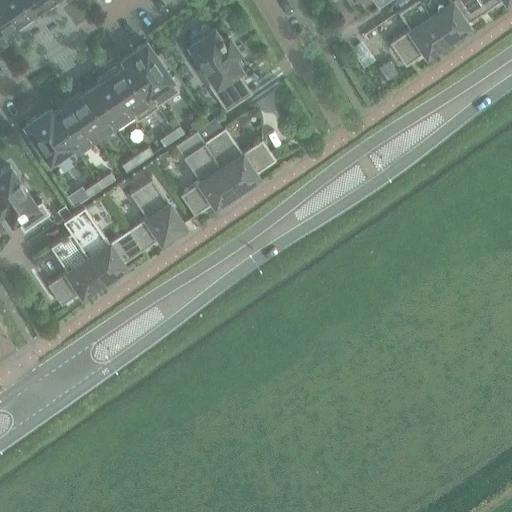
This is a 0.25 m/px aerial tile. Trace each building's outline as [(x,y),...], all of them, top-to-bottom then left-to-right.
[(0,0),(0,35),(2,39),(3,38),(0,33),(0,31),(6,28),(8,30),(19,23),(2,0),(0,0)] [(36,8),(30,0),(2,0),(19,23),(29,16),(28,13),(36,8)] [(426,52),(447,38),(421,0),(412,0),(398,10),(410,27),(390,40),(405,63),(425,50),(426,52)] [(468,23),(467,22),(486,9),(479,0),(421,0),(447,38),(468,23)] [(479,0),(486,9),(498,0),(479,0)] [(228,34),(223,37),(221,34),(219,35),(214,27),(210,29),(207,23),(189,35),(193,41),(190,43),(198,56),(203,64),(198,68),(226,109),(252,91),(237,69),(240,66),(232,54),(238,49),(228,34)] [(373,43),(382,37),(376,28),(367,34),(373,43)] [(124,54),(125,55),(124,56),(157,106),(158,105),(157,103),(179,89),(166,69),(171,66),(160,50),(155,53),(146,40),(144,42),(143,41),(141,42),(142,44),(127,53),(127,52),(124,54)] [(119,67),(117,64),(107,72),(138,118),(157,106),(124,56),(122,57),(126,62),(119,67)] [(390,61),(380,68),(387,78),(397,71),(390,61)] [(96,79),(98,82),(90,87),(115,125),(133,113),(137,119),(138,118),(107,72),(96,79)] [(81,93),(80,90),(69,97),(96,138),(115,125),(90,87),(81,93)] [(53,112),(49,106),(48,107),(78,151),(96,138),(69,97),(58,104),(60,107),(53,112)] [(52,163),(74,148),(76,151),(78,151),(48,107),(46,108),(46,107),(43,108),(44,110),(29,119),(29,118),(27,120),(28,121),(25,122),(34,135),(29,139),(39,155),(44,151),(52,163)] [(184,131),(179,124),(173,129),(177,136),(184,131)] [(225,126),(204,139),(204,140),(236,187),(257,173),(256,171),(275,158),(262,138),(242,151),(225,126)] [(182,206),(189,217),(214,200),(215,201),(236,187),(204,140),(204,139),(197,128),(175,143),(200,179),(180,193),(187,203),(182,206)] [(173,129),(159,138),(164,145),(177,136),(173,129)] [(153,152),(148,145),(135,154),(140,161),(153,152)] [(121,163),(126,170),(140,161),(135,154),(121,163)] [(152,161),(143,167),(147,173),(156,167),(152,161)] [(36,203),(24,187),(25,187),(18,177),(9,165),(0,171),(0,210),(4,208),(12,220),(16,218),(24,230),(50,212),(41,199),(36,203)] [(115,178),(110,171),(97,180),(102,187),(115,178)] [(151,175),(130,190),(147,215),(128,228),(142,248),(160,236),(162,237),(184,223),(182,221),(189,217),(182,206),(179,209),(170,196),(167,198),(151,175)] [(84,189),(88,196),(102,187),(97,180),(84,189)] [(65,204),(58,210),(63,218),(71,213),(65,204)] [(84,204),(72,213),(71,213),(63,218),(63,219),(70,230),(71,229),(103,277),(124,263),(123,261),(142,248),(128,228),(109,241),(84,204)] [(82,291),(103,277),(71,229),(70,230),(50,244),(67,269),(47,283),(61,303),(81,289),(82,291)] [(30,257),(35,264),(45,258),(40,251),(30,257)]
